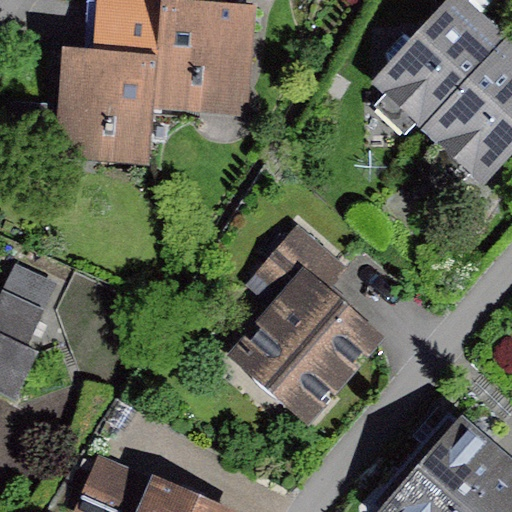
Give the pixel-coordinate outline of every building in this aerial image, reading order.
[(161,4),(107,0),(101,0),(97,59),(61,56),(53,164),(148,171),(153,112),(161,4)] [(161,0),(161,4),(153,112),(249,118),(256,19),(229,17),(230,0),(161,0)] [(502,46),(458,5),(418,48),(405,37),(387,56),(392,72),(376,88),(423,131),(502,46)] [(511,165),(511,54),(502,46),(423,131),(491,189),(511,165)] [(349,284),(299,243),(248,303),(264,316),(220,368),(304,437),(379,347),(330,306),(349,284)] [(0,299),(0,400),(17,409),(42,356),(30,350),(60,286),(16,266),(0,299)] [(469,511),(508,467),(449,418),(372,509),(376,511),(469,511)] [(225,511),(99,459),(85,493),(130,511),(225,511)] [(511,511),(511,470),(508,467),(469,511),(511,511)]
